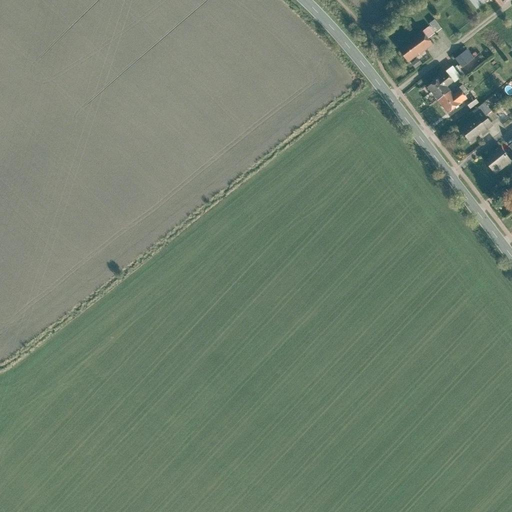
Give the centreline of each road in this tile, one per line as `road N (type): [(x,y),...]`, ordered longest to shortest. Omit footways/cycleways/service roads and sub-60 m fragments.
road 1 (residential): [(511,1),(390,98)]
road 2 (tertiary): [(390,98),(304,0)]
